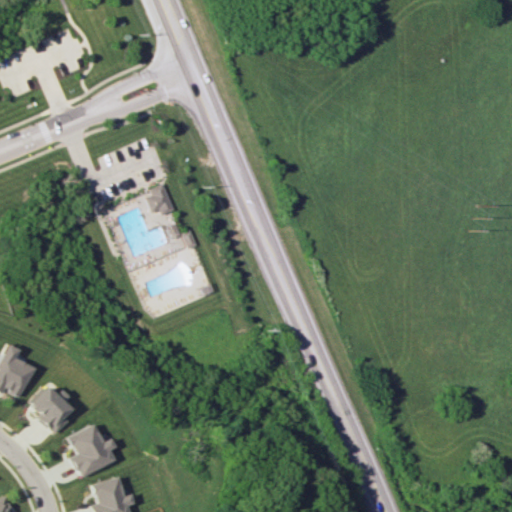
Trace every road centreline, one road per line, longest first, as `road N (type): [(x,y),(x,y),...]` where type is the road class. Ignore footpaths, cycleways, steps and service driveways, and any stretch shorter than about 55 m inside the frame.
road 1 (primary): [(384,511),(169,0)]
road 2 (residential): [(200,71),(0,150)]
